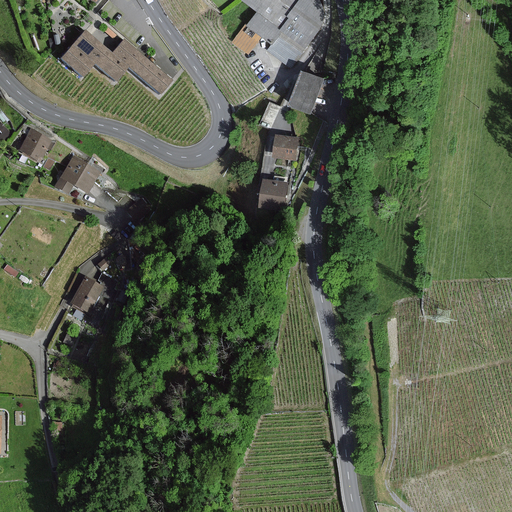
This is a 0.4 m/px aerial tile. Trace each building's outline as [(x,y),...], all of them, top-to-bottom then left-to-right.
[(323,25),(321,0),(249,0),(263,10),(251,25),(248,23),(235,41),(250,53),(264,34),(275,43),(270,49),(293,66),(323,25)] [(96,61),(117,79),(129,66),(161,93),(173,79),(169,77),(156,65),(124,39),(113,53),(96,39),(87,31),(75,44),(64,57),(85,75),(96,61)] [(308,69),(294,103),(314,111),(327,76),(308,69)] [(272,121),(280,103),(269,99),(262,117),(272,121)] [(54,141),(33,129),(21,150),(42,162),(54,141)] [(281,135),(279,158),(298,160),(301,137),(281,135)] [(102,172),(75,156),(57,187),(70,194),(75,186),(89,194),(102,172)] [(268,181),(265,208),(288,211),(292,184),(268,181)] [(145,199),(127,212),(136,224),(153,211),(145,199)] [(86,277),(72,305),(90,313),(103,285),(86,277)]
